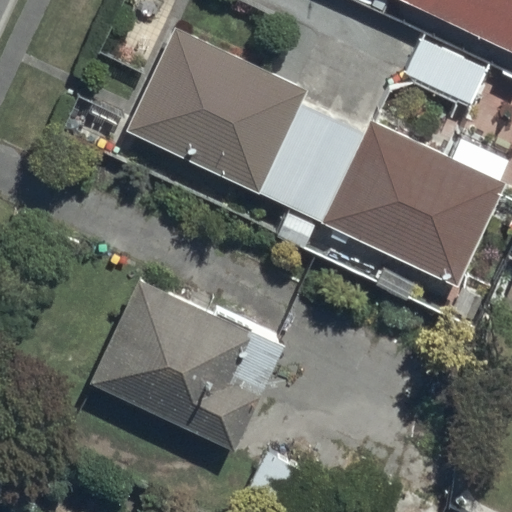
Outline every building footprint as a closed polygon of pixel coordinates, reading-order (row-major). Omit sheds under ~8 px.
[(511,0),(387,0),(511,56),(511,0)] [(179,22),(125,132),(278,206),(263,238),(307,260),(323,226),(456,291),(509,184),(498,182),(509,159),(465,138),(455,157),(365,113),(360,124),(297,94),(303,82),(179,22)] [(404,79),(472,105),(488,63),(420,38),(404,79)] [(85,362),(226,430),(252,376),(229,365),(254,313),(136,256),(85,362)] [(264,439),(233,509),(240,511),(294,511),(317,463),(264,439)] [(507,511),(478,499),(471,511),(507,511)]
